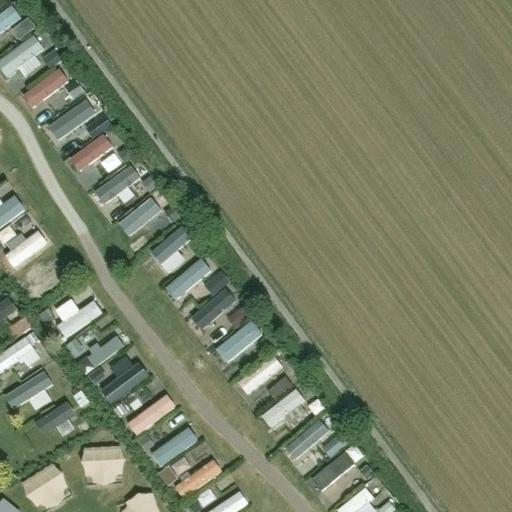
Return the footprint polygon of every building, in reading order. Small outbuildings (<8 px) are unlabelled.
[(5,8),(0,12),(0,35),(17,22),(5,8)] [(14,45),(27,36),(18,23),(5,33),(14,45)] [(12,80),(53,55),(42,38),(1,63),(12,80)] [(34,111),(68,83),(55,67),(21,96),(34,111)] [(69,85),(79,98),(88,90),(78,78),(69,85)] [(90,100),(53,122),(61,136),(99,114),(90,100)] [(101,140),(79,158),(87,169),(109,151),(101,140)] [(118,170),(134,158),(130,151),(113,163),(118,170)] [(132,164),(95,190),(106,205),(143,179),(132,164)] [(0,233),(30,212),(16,192),(0,202),(0,233)] [(133,232),(149,218),(158,228),(172,215),(155,194),(124,221),(133,232)] [(176,232),(147,258),(157,269),(186,243),(176,232)] [(33,235),(8,254),(16,266),(42,247),(33,235)] [(203,257),(178,279),(192,294),(216,272),(203,257)] [(36,282),(46,295),(67,279),(57,266),(36,282)] [(100,304),(61,320),(66,332),(106,317),(100,304)] [(247,326),(220,345),(229,358),(256,340),(247,326)] [(118,332),(89,352),(99,366),(128,347),(118,332)] [(0,376),(41,355),(31,337),(0,353),(0,376)] [(275,353),(241,382),(254,397),(288,369),(275,353)] [(9,388),(19,405),(66,376),(56,360),(9,388)] [(271,428),(309,406),(300,390),(262,413),(271,428)] [(142,437),(179,407),(167,392),(130,422),(142,437)] [(60,439),(84,417),(67,400),(44,421),(60,439)] [(166,467),(201,439),(190,426),(156,453),(166,467)] [(320,426),(292,444),(301,457),(329,439),(320,426)] [(77,472),(107,453),(98,440),(68,459),(77,472)] [(184,497),(225,473),(216,459),(176,483),(184,497)] [(136,491),(141,499),(161,486),(154,474),(139,483),(128,466),(94,489),(107,509),(136,491)] [(339,507),(342,511),(381,511),(382,511),(369,490),(339,507)] [(243,492),(205,511),(242,511),(252,507),(243,492)] [(13,511),(2,503),(0,504),(0,511),(13,511)]
